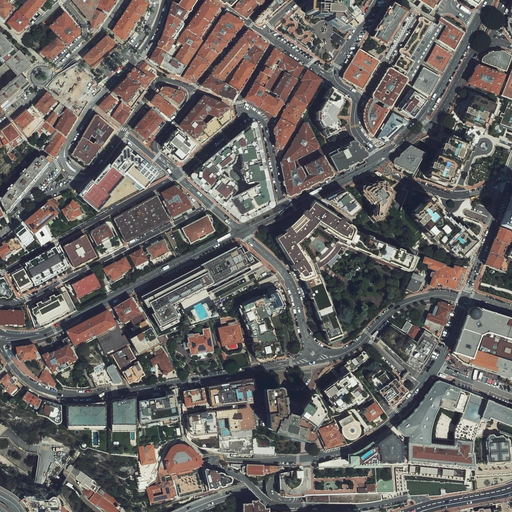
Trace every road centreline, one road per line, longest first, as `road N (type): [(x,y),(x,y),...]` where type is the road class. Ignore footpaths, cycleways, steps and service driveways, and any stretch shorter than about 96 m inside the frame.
road 1 (tertiary): [(2,338),(1,350),(23,378),(48,393),(76,396),(309,359)]
road 2 (residential): [(421,388),(400,415),(349,448),(304,459),(214,458),(269,501),(295,505)]
road 3 (secondary): [(240,231),(54,329),(2,338)]
road 4 (residential): [(0,302),(29,299),(209,204)]
road 5 (primary): [(392,484),(278,483),(185,511)]
road 6 (residential): [(178,175),(0,274)]
road 7 (residential): [(283,209),(265,129),(251,112),(178,175)]
road 8 (primary): [(392,484),(365,476),(280,476),(271,493),(295,505)]
road 9 (tertiary): [(310,344),(286,275),(240,231)]
road 10 (residential): [(295,505),(410,498),(420,501),(416,511)]
road 11 (unclassified): [(38,511),(52,388)]
road 12 (primary): [(511,489),(392,484)]
